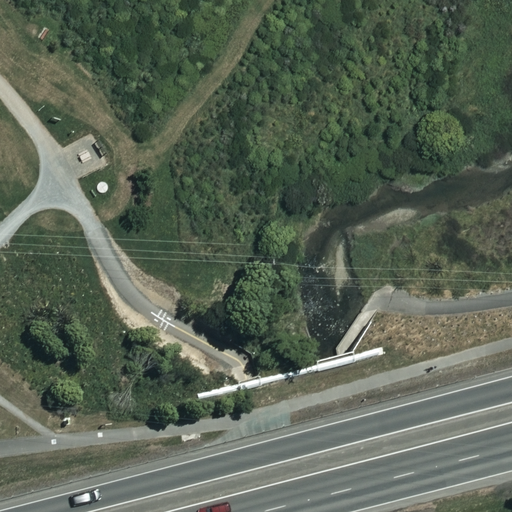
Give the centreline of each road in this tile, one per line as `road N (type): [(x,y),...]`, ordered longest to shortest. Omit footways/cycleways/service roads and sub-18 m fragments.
road 1 (trunk): [(49,511),(384,424)]
road 2 (trunk): [(511,445),(263,511)]
road 3 (trunk): [(384,424),(511,387)]
road 4 (trunk): [(384,424),(511,400)]
